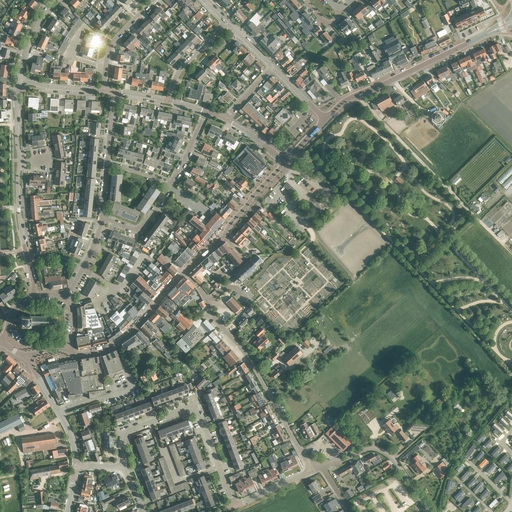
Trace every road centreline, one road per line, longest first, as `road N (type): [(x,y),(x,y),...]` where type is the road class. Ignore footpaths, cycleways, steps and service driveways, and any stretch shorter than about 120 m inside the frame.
road 1 (secondary): [(21,84),(18,209),(31,295)]
road 2 (residential): [(233,507),(192,409),(129,429),(122,466)]
road 3 (residential): [(207,302),(311,470)]
road 4 (secondary): [(325,118),(342,101),(485,34)]
road 5 (secondary): [(66,349),(112,346),(183,271)]
road 6 (residential): [(430,511),(390,456),(375,448),(322,466)]
road 7 (secondary): [(75,465),(67,429),(28,356)]
